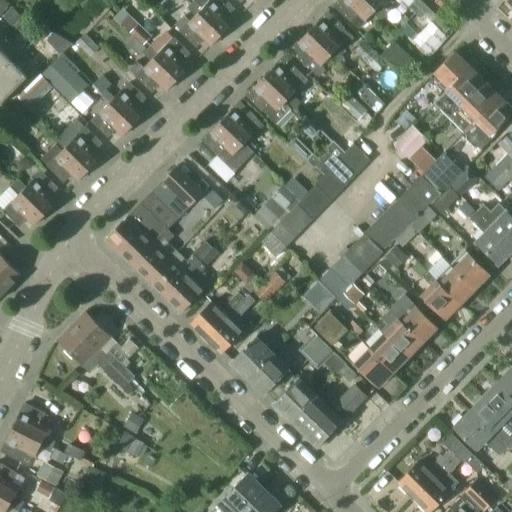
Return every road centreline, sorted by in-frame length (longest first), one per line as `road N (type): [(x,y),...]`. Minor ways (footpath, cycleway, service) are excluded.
road 1 (residential): [(331,494),(67,240)]
road 2 (residential): [(67,240),(300,0)]
road 3 (residential): [(331,494),(511,309)]
road 4 (residential): [(0,375),(67,240)]
